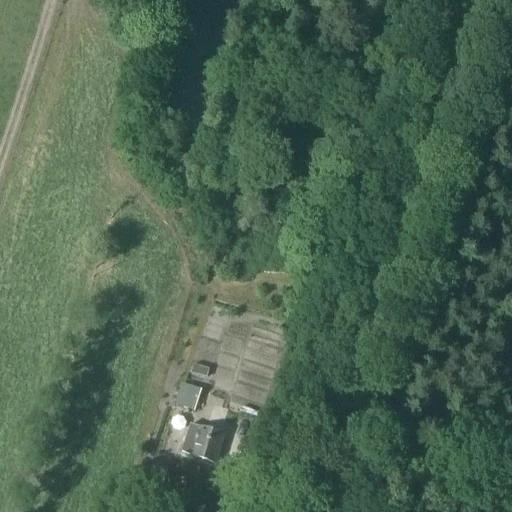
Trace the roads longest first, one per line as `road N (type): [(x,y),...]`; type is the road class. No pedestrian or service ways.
road 1 (track): [(465,0),(325,427)]
road 2 (track): [(51,0),(0,156)]
